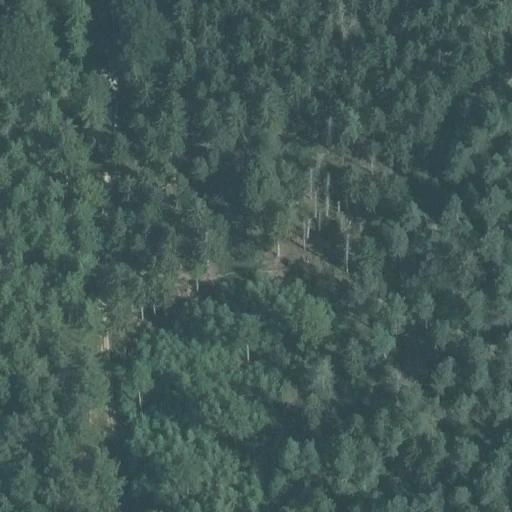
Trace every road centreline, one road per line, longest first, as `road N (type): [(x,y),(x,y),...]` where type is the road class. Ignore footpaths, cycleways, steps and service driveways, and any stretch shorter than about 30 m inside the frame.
road 1 (track): [(122,511),(105,282),(120,25)]
road 2 (track): [(120,25),(0,65)]
